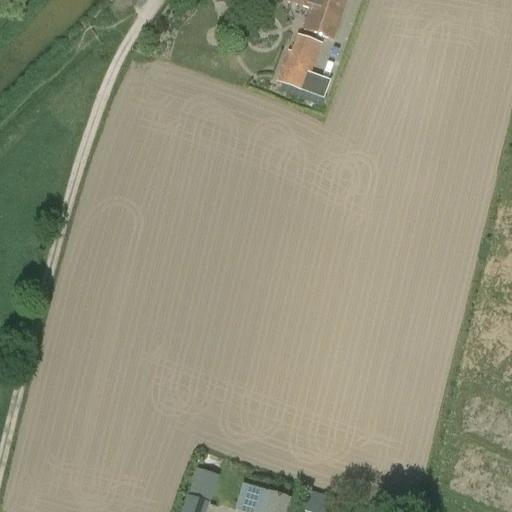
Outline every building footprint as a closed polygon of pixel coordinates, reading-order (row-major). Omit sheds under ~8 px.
[(302,32),(331,41),(344,0),(285,0),(284,2),(309,10),(302,32)] [(276,83),(304,94),(322,45),(297,35),(291,53),(287,51),(276,83)] [(207,511),(219,477),(197,469),(187,496),(182,511),(207,511)] [(306,492),(300,511),(330,511),(334,500),(306,492)] [(262,511),(285,511),(290,499),(269,493),(262,511)]
